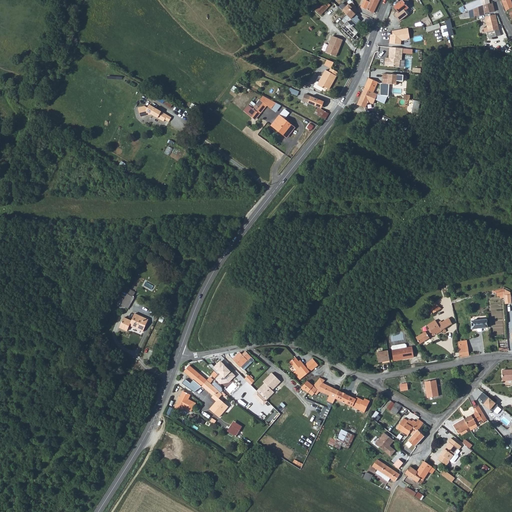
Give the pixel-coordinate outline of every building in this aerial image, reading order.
[(319,6),(323,2),(321,0),(315,0),(311,4),(316,9),(319,6)] [(366,10),(370,2),(365,0),(362,8),(366,10)] [(366,10),(374,13),(379,0),(370,0),(370,2),(366,10)] [(401,0),(394,6),(398,11),(395,13),(395,15),(399,21),(408,14),(405,11),(409,8),(405,4),(408,1),(407,0),(401,0)] [(469,12),(478,8),(485,5),(491,4),(490,0),(478,0),(466,5),(469,12)] [(502,0),(507,10),(511,8),(511,2),(511,0),(502,0)] [(316,9),(321,15),(329,7),(323,2),(319,6),(316,9)] [(340,8),(353,21),(356,18),(355,17),(360,12),(354,2),(351,6),(350,5),(347,7),(344,4),(340,8)] [(478,8),(479,10),(470,12),(471,18),(486,14),(487,17),(497,15),(494,3),(491,4),(485,5),(478,8)] [(486,18),(488,26),(487,26),(491,41),(503,38),(500,30),(497,15),(487,17),(486,18)] [(346,39),(349,41),(351,43),(360,34),(358,33),(359,32),(347,20),(340,27),(349,36),(346,39)] [(358,25),(363,29),(367,24),(362,20),(358,25)] [(409,28),(392,31),(393,35),(390,36),(389,44),(402,45),(402,41),(411,39),(409,28)] [(332,36),(326,53),(337,57),(343,41),(332,36)] [(401,52),(400,60),(402,60),(403,48),(390,47),(389,51),(401,52)] [(401,52),(389,51),(389,58),(388,60),(385,59),(385,66),(399,67),(400,60),(401,52)] [(325,65),(332,67),(334,61),(327,59),(325,65)] [(323,89),(325,87),(327,89),(330,90),(334,82),(333,81),(335,76),(337,77),(339,73),(332,69),(330,73),(326,71),(318,86),(323,89)] [(403,75),(383,73),(383,78),(388,78),(388,83),(389,84),(396,84),(397,80),(403,81),(403,75)] [(369,77),(367,82),(376,86),(378,81),(369,77)] [(357,105),(366,108),(368,104),(371,105),(375,95),(373,94),(376,86),(367,82),(357,105)] [(388,83),(382,83),(381,83),(381,95),(389,96),(389,84),(388,83)] [(309,103),(318,106),(321,100),(311,96),(309,103)] [(266,107),(270,110),(275,104),(262,97),(255,107),(255,106),(252,110),(248,107),(243,114),(254,121),(256,121),(266,107)] [(324,101),(321,108),(319,107),(314,115),(326,119),(334,105),(324,101)] [(150,115),(157,118),(161,111),(154,108),(151,114),(150,115)] [(157,118),(163,122),(164,119),(168,122),(171,117),(161,111),(157,118)] [(283,138),(284,136),(288,140),(296,129),(280,117),(271,129),(283,138)] [(119,165),(130,172),(132,168),(121,161),(119,165)] [(127,294),(132,297),(136,290),(131,287),(127,294)] [(121,305),(123,306),(127,309),(134,298),(132,297),(127,294),(121,305)] [(427,312),(431,315),(433,313),(434,313),(441,309),(435,303),(429,309),(430,309),(427,312)] [(143,331),(148,320),(134,314),(131,321),(123,317),(119,328),(127,331),(129,325),(143,331)] [(438,323),(440,326),(441,326),(443,330),(445,328),(453,324),(450,318),(443,322),(442,321),(438,323)] [(482,327),(488,327),(487,319),(472,321),(472,328),(478,328),(478,330),(479,331),(482,331),(482,330),(482,327)] [(438,323),(435,320),(427,325),(429,328),(416,337),(420,344),(434,335),(434,336),(442,331),(442,330),(443,330),(441,326),(440,326),(438,323)] [(391,347),(393,361),(414,357),(412,347),(406,348),(406,345),(405,344),(392,346),(391,347)] [(459,346),(460,357),(470,356),(468,344),(459,346)] [(385,363),(390,362),(388,351),(377,353),(378,363),(382,362),(385,361),(385,363)] [(233,360),(240,367),(242,366),(244,368),(253,359),(246,352),(242,355),(240,352),(233,360)] [(298,361),(294,357),(289,362),(295,370),(292,373),(296,377),(297,377),(300,380),(318,365),(313,358),(304,365),(300,361),(299,362),(298,361)] [(236,377),(220,362),(214,369),(220,375),(215,380),(221,385),(229,383),(233,380),(236,377)] [(184,372),(201,386),(207,380),(198,373),(189,365),(184,372)] [(511,370),(502,370),(502,381),(511,380),(511,370)] [(251,385),(257,380),(255,378),(254,377),(255,377),(255,376),(252,373),(251,374),(249,372),(243,377),(251,385)] [(260,391),(268,399),(274,392),(272,390),(281,382),(272,373),(263,382),(265,383),(266,385),(260,391)] [(201,386),(213,396),(211,397),(216,401),(215,401),(216,403),(214,405),(213,404),(209,409),(218,417),(228,406),(219,398),(222,394),(207,380),(201,386)] [(425,382),(427,398),(438,396),(436,380),(425,382)] [(301,388),(304,390),(305,390),(309,392),(311,389),(314,386),(307,381),(301,388)] [(266,400),(268,399),(260,391),(266,385),(265,383),(257,391),(266,400)] [(314,394),(316,395),(319,392),(330,396),(335,399),(339,391),(333,388),(327,385),(322,384),(319,387),(316,384),(315,387),(317,389),(314,394)] [(309,392),(308,393),(312,396),(314,394),(317,389),(315,387),(314,386),(311,389),(309,392)] [(284,399),(290,393),(284,388),(279,394),(284,399)] [(335,399),(346,404),(350,396),(339,391),(335,399)] [(175,408),(182,412),(183,409),(191,412),(196,403),(188,400),(190,395),(183,392),(175,408)] [(482,393),(478,398),(483,402),(482,403),(492,412),(497,406),(482,393)] [(346,404),(364,413),(370,401),(363,397),(362,399),(357,397),(356,399),(350,396),(346,404)] [(396,402),(395,403),(391,401),(386,408),(396,414),(401,406),(396,402)] [(476,412),(453,425),(458,434),(482,420),(483,422),(488,419),(478,405),(474,409),(476,412)] [(344,428),(357,435),(365,419),(351,412),(344,428)] [(189,418),(199,424),(201,419),(194,415),(194,416),(191,415),(189,418)] [(408,435),(410,433),(416,423),(412,421),(409,419),(408,421),(404,418),(397,428),(400,430),(408,435)] [(410,433),(413,435),(419,442),(424,436),(418,430),(424,423),(418,419),(416,423),(410,433)] [(231,424),(227,431),(236,436),(239,430),(231,424)] [(354,436),(340,428),(334,440),(331,438),(328,443),(339,449),(341,446),(348,449),(354,436)] [(375,444),(390,456),(394,452),(392,451),(392,448),(389,446),(394,441),(384,433),(375,444)] [(408,440),(415,446),(419,442),(413,435),(408,440)] [(441,454),(449,460),(452,463),(454,462),(458,456),(458,455),(457,454),(460,450),(458,449),(461,446),(451,438),(448,441),(449,442),(444,449),(445,449),(441,454)] [(465,440),(463,443),(470,449),(472,446),(465,440)] [(441,454),(438,459),(446,465),(449,460),(441,454)] [(372,466),(378,470),(384,474),(382,477),(388,482),(391,478),(395,482),(400,475),(377,460),(372,466)] [(417,472),(418,472),(416,474),(423,480),(424,479),(429,472),(432,474),(435,470),(432,467),(424,461),(422,464),(417,472)] [(405,473),(408,475),(421,484),(424,480),(423,480),(416,474),(418,472),(417,472),(410,467),(405,473)] [(455,479),(443,470),(440,474),(452,482),(455,479)] [(363,479),(369,482),(372,475),(366,472),(363,479)] [(424,479),(427,481),(432,474),(429,472),(424,479)] [(404,490),(414,497),(417,493),(407,487),(404,490)]
